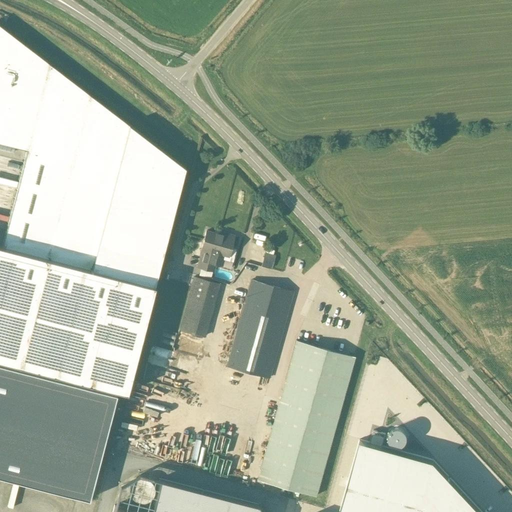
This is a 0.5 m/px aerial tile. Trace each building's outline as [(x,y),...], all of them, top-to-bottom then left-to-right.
[(0,243),(0,358),(124,391),(184,167),(0,25),(0,142),(26,150),(1,244),(0,243)] [(214,264),(221,266),(224,255),(228,256),(234,236),(222,232),(221,235),(206,231),(200,252),(201,252),(197,267),(212,271),(214,264)] [(261,264),(272,267),(275,254),(264,251),(261,264)] [(179,329),(178,330),(179,330),(203,337),(218,284),(193,277),(179,329)] [(269,378),(292,292),(250,280),(226,366),(269,378)] [(295,340),(257,480),(316,496),(354,356),(295,340)] [(0,475),(88,499),(91,488),(115,393),(0,363),(0,475)] [(385,434),(383,445),(404,449),(408,429),(391,426),(389,435),(385,434)] [(482,511),(433,460),(376,444),(379,434),(362,429),(359,439),(338,511),(482,511)] [(132,511),(115,507),(113,511),(261,511),(258,505),(160,480),(151,511),(132,511)]
